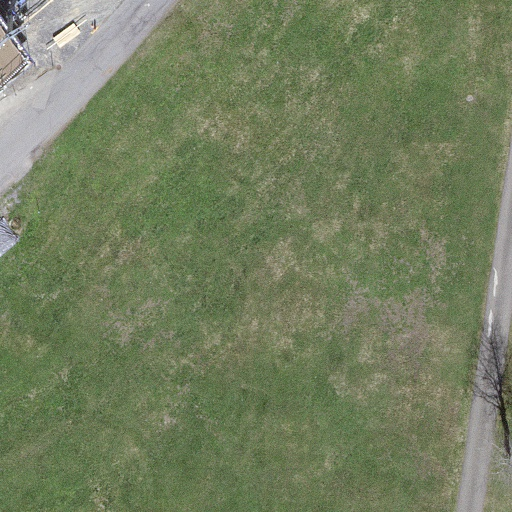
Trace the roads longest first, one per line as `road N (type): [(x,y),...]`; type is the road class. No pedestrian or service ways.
road 1 (residential): [(465,511),(511,163)]
road 2 (residential): [(168,0),(0,166)]
